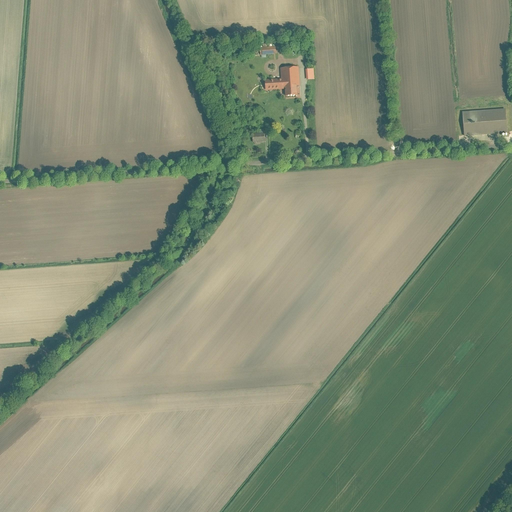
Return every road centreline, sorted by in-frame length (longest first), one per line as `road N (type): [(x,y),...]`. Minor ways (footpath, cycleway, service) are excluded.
road 1 (unclassified): [(0,180),(511,145)]
road 2 (track): [(307,160),(299,62),(268,63),(270,74),(277,68)]
